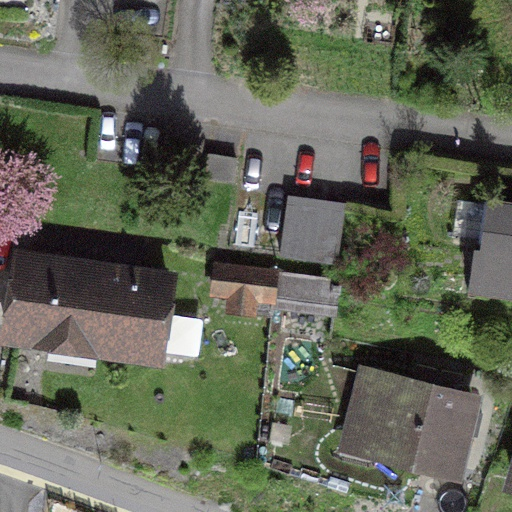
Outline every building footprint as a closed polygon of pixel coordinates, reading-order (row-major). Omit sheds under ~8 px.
[(236,158),(207,154),(203,177),(233,181),(236,158)] [(306,258),(313,201),(286,198),(280,255),(306,258)] [(313,201),(306,258),(339,261),(345,205),(313,201)] [(511,209),(480,206),(469,297),(511,301),(511,209)] [(171,276),(11,254),(0,332),(0,348),(158,369),(171,276)] [(279,275),(212,268),(209,302),(226,303),(224,316),(260,319),(262,307),(275,306),(279,275)] [(337,282),(279,275),(275,306),(333,314),(337,282)] [(478,399),(358,371),(338,458),(459,485),(478,399)] [(511,467),(502,499),(511,502),(511,467)]
